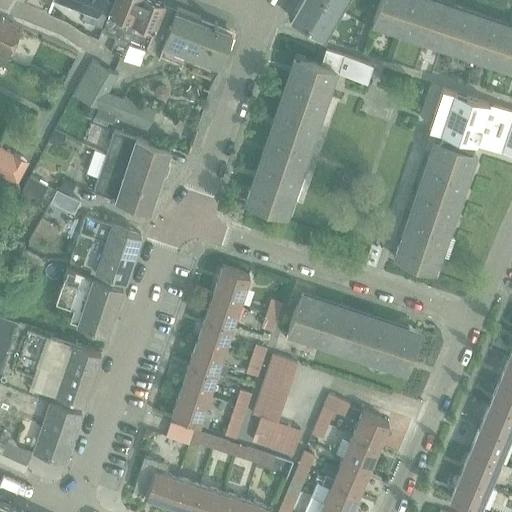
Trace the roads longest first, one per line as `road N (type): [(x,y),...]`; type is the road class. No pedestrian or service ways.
road 1 (residential): [(69,509),(168,231),(188,224)]
road 2 (residential): [(470,321),(188,224)]
road 3 (residential): [(188,224),(263,10)]
road 4 (residential): [(392,511),(470,321)]
